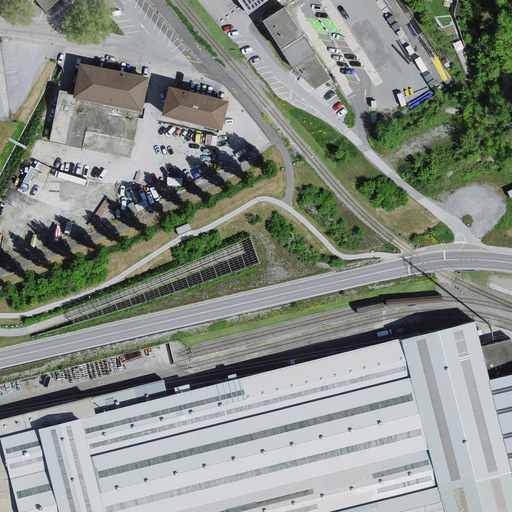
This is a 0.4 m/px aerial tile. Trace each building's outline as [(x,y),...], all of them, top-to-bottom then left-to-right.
[(24,0),(29,6),(35,0),(44,14),(61,0),(24,0)] [(238,0),(248,13),(266,0),(238,0)] [(293,68),(315,89),(331,79),(284,7),(263,21),(293,68)] [(79,65),(73,98),(141,113),(148,80),(79,65)] [(168,88),(162,117),(222,133),(227,102),(168,88)] [(511,338),(481,346),(475,322),(165,398),(160,381),(0,420),(0,511),(511,511),(511,475),(511,471),(511,470),(511,338)]
